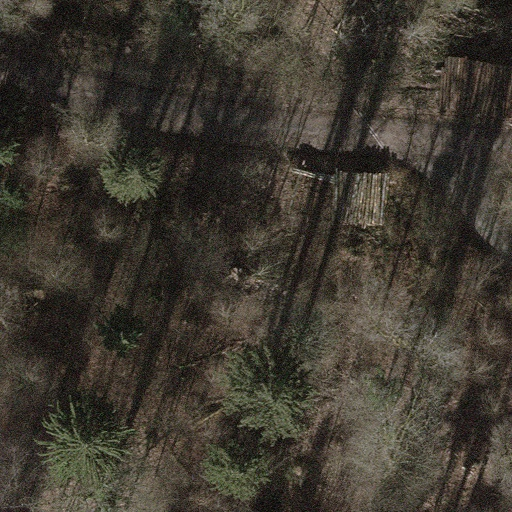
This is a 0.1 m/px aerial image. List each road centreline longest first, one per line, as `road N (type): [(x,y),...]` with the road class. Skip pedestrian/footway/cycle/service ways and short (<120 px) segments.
road 1 (track): [(511,152),(263,125),(0,57)]
road 2 (track): [(415,140),(511,247)]
